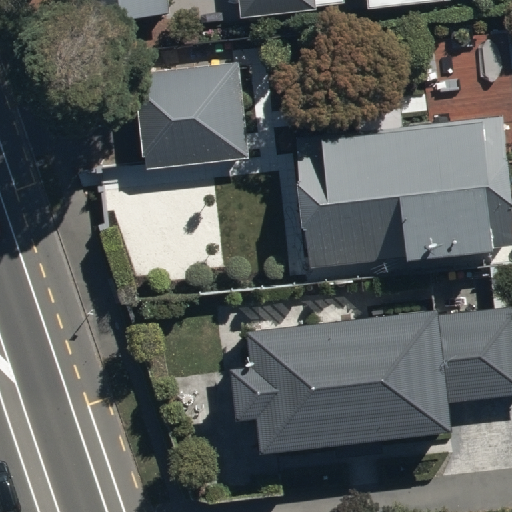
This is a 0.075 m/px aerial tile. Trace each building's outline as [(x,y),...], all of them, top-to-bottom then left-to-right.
[(165,15),(163,0),(75,0),(78,24),(165,15)] [(235,0),(237,20),(315,12),(314,4),(344,3),(344,0),(365,0),(366,9),(450,2),(449,0),(235,0)] [(137,69),(145,168),(248,161),(241,61),(137,69)] [(511,247),(511,243),(501,116),(295,136),(308,268),(511,247)] [(511,305),(247,330),(252,369),(230,372),(236,421),(259,418),(263,453),(449,429),(446,399),(511,393),(511,305)]
